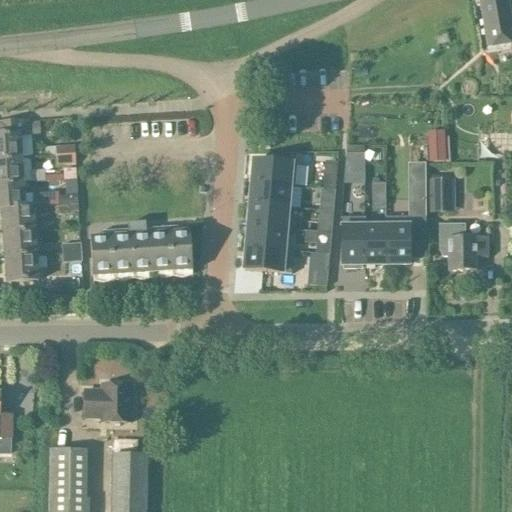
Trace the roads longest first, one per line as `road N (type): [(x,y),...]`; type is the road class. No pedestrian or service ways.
road 1 (unclassified): [(213,332),(511,328)]
road 2 (tertiary): [(10,45),(302,0)]
road 3 (unclassified): [(213,332),(227,128),(222,87)]
road 4 (unclassified): [(222,87),(193,70),(10,45)]
road 5 (unclassified): [(213,332),(0,336)]
road 6 (unclassified): [(222,87),(370,0)]
